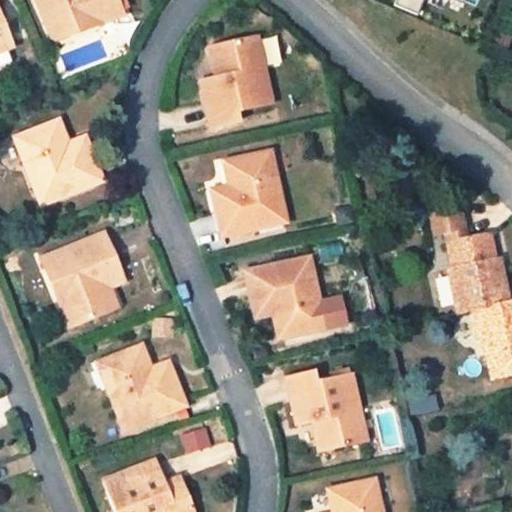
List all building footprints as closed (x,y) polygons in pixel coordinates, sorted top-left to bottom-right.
[(37,0),(53,40),(98,22),(97,19),(119,11),(114,0),(37,0)] [(97,19),(98,22),(120,14),(119,11),(97,19)] [(0,23),(0,52),(10,49),(0,23)] [(220,77),(202,82),(212,128),(237,122),(235,113),(271,104),(266,83),(264,83),(262,74),(264,73),(257,39),(211,50),(216,70),(219,70),(220,77)] [(58,121),(53,123),(62,146),(68,144),(58,121)] [(23,161),(41,205),(100,181),(83,138),(68,144),(62,146),(53,123),(18,137),(27,159),(23,161)] [(14,138),(23,161),(27,159),(18,137),(14,138)] [(271,175),(276,174),(271,151),(265,152),(271,175)] [(285,221),(276,174),(271,175),(265,152),(229,161),(235,184),(229,186),(212,190),(222,236),(285,221)] [(235,184),(229,161),(223,162),(229,186),(235,184)] [(448,267),(457,314),(472,311),(480,356),(485,354),(491,379),(511,374),(511,299),(508,300),(501,266),(496,266),(494,258),(489,234),(460,240),(458,231),(464,229),(459,205),(429,211),(436,245),(447,244),(451,266),(448,267)] [(101,236),(43,259),(61,304),(64,302),(73,326),(108,312),(99,288),(104,287),(120,280),(101,236)] [(309,257),(246,272),(255,317),(273,313),(281,312),(286,336),(321,329),(315,305),(320,304),(309,257)] [(99,288),(108,312),(113,310),(104,287),(99,288)] [(64,302),(61,304),(70,327),(73,326),(64,302)] [(326,328),(320,304),(315,305),(321,329),(326,328)] [(279,338),(286,336),(281,312),(273,313),(279,338)] [(140,347),(135,349),(145,372),(150,370),(140,347)] [(105,385),(123,431),(183,407),(165,364),(150,370),(145,372),(135,349),(101,362),(109,384),(105,385)] [(97,364),(105,385),(109,384),(101,362),(97,364)] [(312,373),(286,379),(296,425),(316,421),(317,427),(314,429),(319,451),(366,440),(358,405),(355,406),(354,398),(356,397),(351,376),(316,384),(312,373)] [(186,453),(211,444),(205,425),(179,434),(186,453)] [(154,463),(104,482),(115,511),(190,511),(182,490),(167,496),(162,485),(154,463)] [(167,496),(182,490),(178,479),(162,485),(167,496)] [(373,506),(378,504),(372,480),(367,481),(373,506)] [(380,511),(378,504),(373,506),(367,481),(332,489),(336,511),(380,511)] [(336,511),(332,489),(327,491),(331,511),(336,511)]
